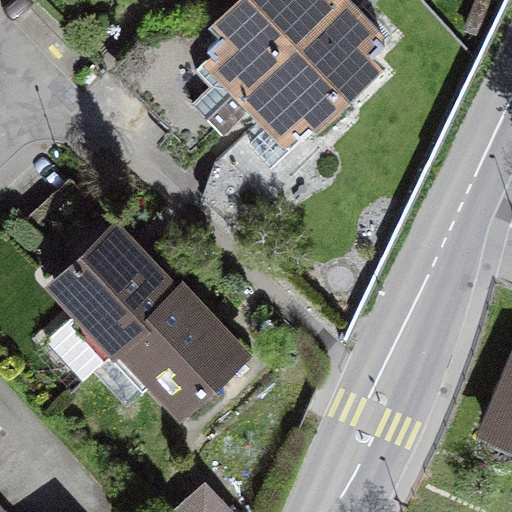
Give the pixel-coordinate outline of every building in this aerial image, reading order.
[(129,0),(73,0),(102,28),(129,0)] [(193,68),(238,114),(260,93),(250,84),(337,0),(241,0),(233,9),(243,20),(193,68)] [(337,0),(250,84),(260,93),(301,136),(346,93),(338,84),(382,42),(340,0),(337,0)] [(137,38),(108,66),(160,119),(189,91),(137,38)] [(189,91),(160,119),(191,150),(220,122),(189,91)] [(206,161),(198,196),(249,208),(257,172),(206,161)] [(115,225),(103,212),(80,233),(92,246),(115,225)] [(176,290),(115,225),(92,246),(80,233),(58,254),(69,266),(53,281),(78,308),(46,338),(82,376),(119,342),(176,290)] [(180,409),(243,351),(181,285),(176,290),(119,342),(180,409)] [(511,365),(486,428),(511,438),(511,365)] [(228,511),(203,485),(172,511),(228,511)]
